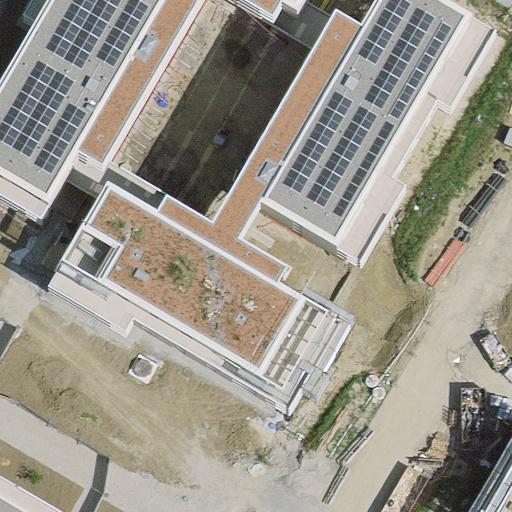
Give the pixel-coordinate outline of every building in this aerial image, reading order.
[(0,211),(41,235),(172,3),(166,0),(32,0),(23,16),(37,24),(0,89),(0,211)] [(444,0),(380,0),(258,207),(360,267),(408,185),(398,179),(443,102),(451,107),(496,31),(444,0)] [(309,0),(277,0),(302,14),(309,0)] [(346,315),(111,179),(49,287),(130,333),(137,320),(292,409),(346,315)] [(511,511),(511,471),(488,511),(511,511)] [(32,511),(0,493),(0,511),(32,511)]
